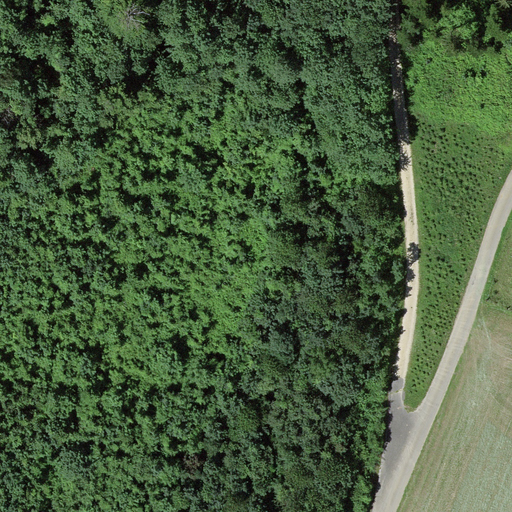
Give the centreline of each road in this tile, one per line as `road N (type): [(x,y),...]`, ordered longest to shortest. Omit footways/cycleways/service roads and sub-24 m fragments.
road 1 (track): [(403,474),(399,418),(414,224),(396,0)]
road 2 (unclassified): [(511,190),(388,511)]
